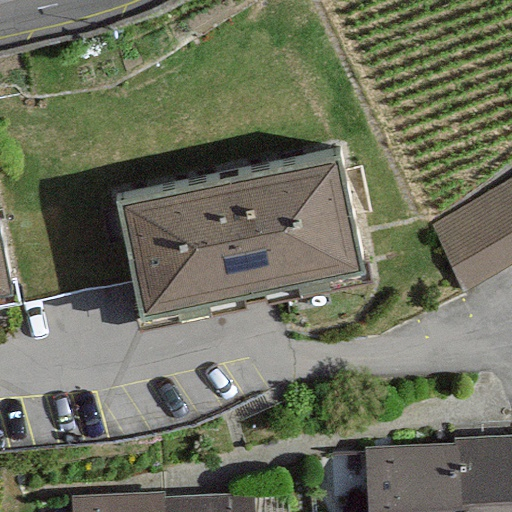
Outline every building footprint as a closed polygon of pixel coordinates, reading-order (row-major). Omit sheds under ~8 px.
[(346,147),(126,186),(147,304),(368,264),(346,147)] [(511,254),(511,180),(441,223),(473,278),(511,254)] [(0,221),(0,288),(12,286),(0,221)] [(471,439),(386,442),(388,511),(511,511),(511,431),(470,433),(471,439)] [(262,511),(261,482),(89,492),(89,511),(262,511)]
